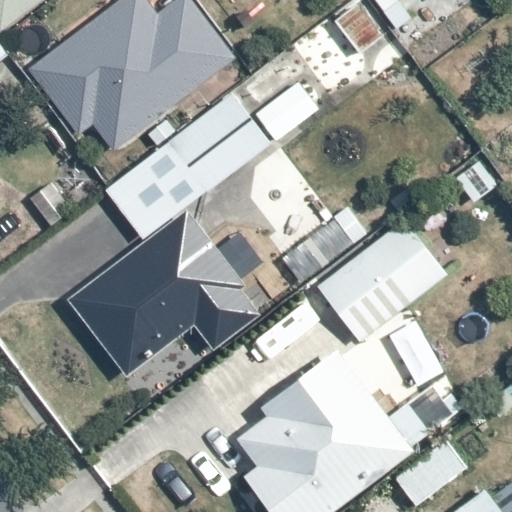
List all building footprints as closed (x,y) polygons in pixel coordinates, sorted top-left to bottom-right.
[(0,0),(0,30),(40,0),(0,0)] [(172,0),(154,15),(141,0),(116,0),(28,72),(79,134),(91,124),(113,150),(234,51),(192,0),(172,0)] [(425,6),(420,0),(350,0),(326,18),(356,58),(425,6)] [(299,73),(283,51),(239,85),(256,106),(299,73)] [(181,362),(167,341),(189,326),(206,350),(256,316),(181,206),(268,145),(233,94),(101,186),(136,236),(140,243),(64,296),(118,375),(136,363),(150,383),(181,362)] [(0,267),(48,235),(21,196),(0,209),(0,267)] [(444,273),(400,216),(311,285),(355,342),(444,273)] [(326,511),(429,433),(405,401),(386,416),(332,347),(226,428),(251,460),(233,473),(263,511),(326,511)] [(413,508),(465,468),(442,438),(390,479),(413,508)] [(500,511),(479,486),(445,511),(500,511)]
